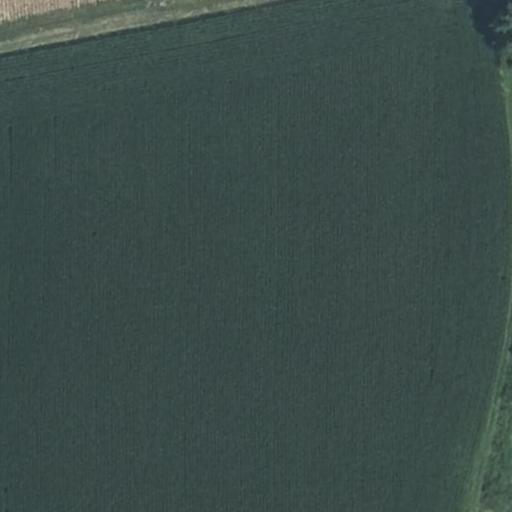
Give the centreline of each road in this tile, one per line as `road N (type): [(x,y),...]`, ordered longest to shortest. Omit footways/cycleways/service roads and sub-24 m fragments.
road 1 (track): [(247,0),(0,48)]
road 2 (track): [(511,313),(470,511)]
